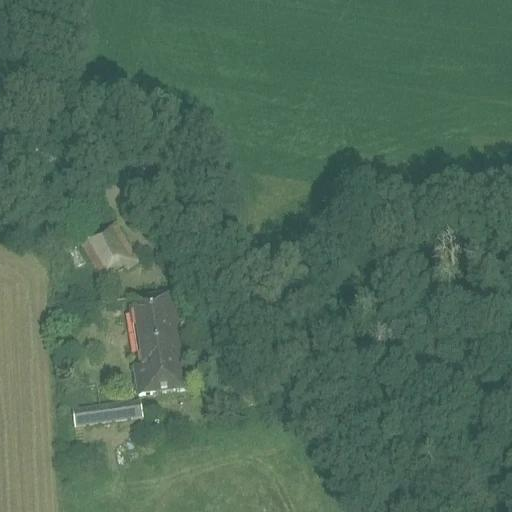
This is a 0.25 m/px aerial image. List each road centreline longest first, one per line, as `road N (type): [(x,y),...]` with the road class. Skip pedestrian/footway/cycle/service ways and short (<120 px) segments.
road 1 (track): [(0,123),(28,121),(88,142),(186,201),(410,511)]
road 2 (track): [(37,123),(27,93),(43,0)]
